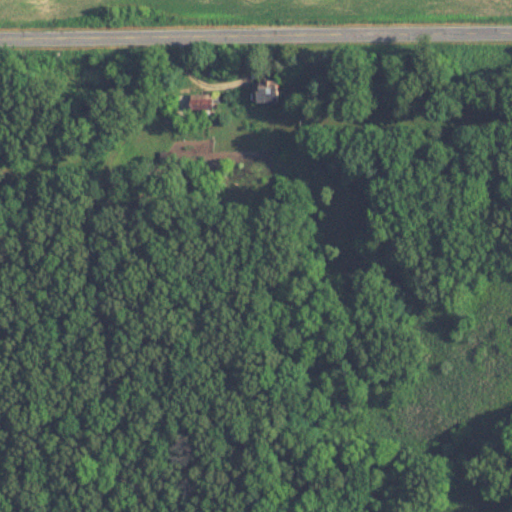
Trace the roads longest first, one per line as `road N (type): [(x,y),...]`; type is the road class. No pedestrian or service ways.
road 1 (residential): [(0,40),(511,28)]
road 2 (residential): [(179,38),(170,95),(109,170),(100,237),(101,342),(133,511)]
